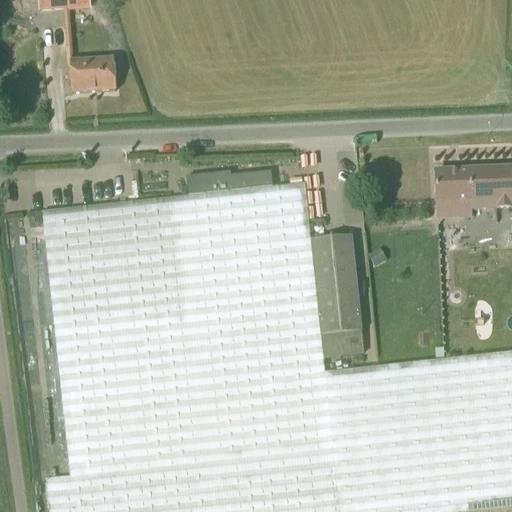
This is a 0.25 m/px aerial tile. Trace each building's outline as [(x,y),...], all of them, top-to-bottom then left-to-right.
[(91,9),(89,0),(38,0),(40,13),(91,9)] [(67,70),(70,70),(72,96),(115,93),(114,59),(66,62),(67,70)] [(511,171),(435,174),(436,221),(472,220),(472,212),(511,210),(511,171)] [(187,180),(189,199),(271,190),(270,176),(229,180),(229,176),(187,180)] [(323,361),(311,244),(304,186),(42,214),(70,480),(46,482),(48,511),(486,511),(511,509),(511,355),(324,376),(323,361)] [(311,244),(323,361),(366,356),(351,239),(311,244)]
